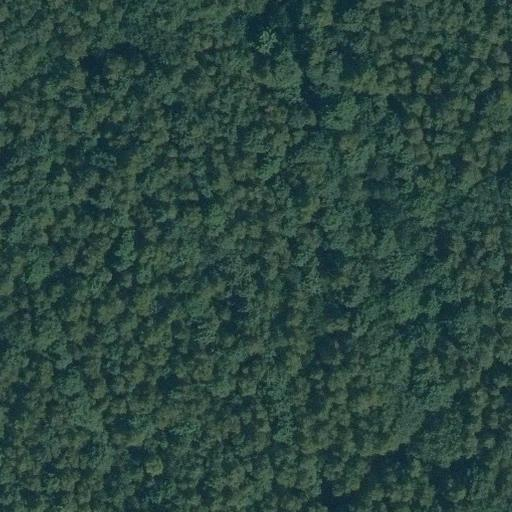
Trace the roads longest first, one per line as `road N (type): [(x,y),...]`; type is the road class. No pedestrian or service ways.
road 1 (track): [(305,511),(511,336)]
road 2 (track): [(0,81),(248,0)]
